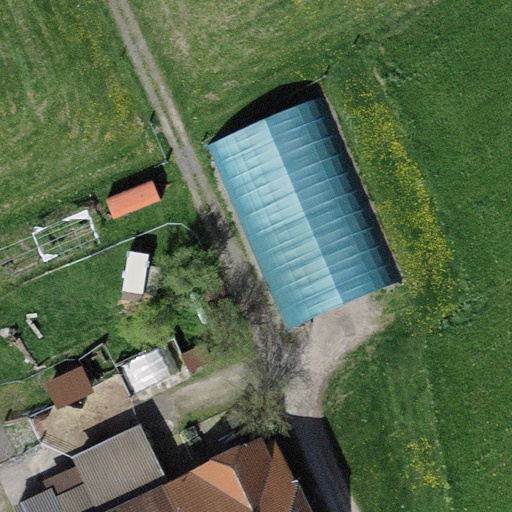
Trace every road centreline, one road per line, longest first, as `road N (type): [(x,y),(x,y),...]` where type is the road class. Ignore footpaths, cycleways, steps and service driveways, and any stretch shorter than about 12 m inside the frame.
road 1 (track): [(148,418),(385,315)]
road 2 (track): [(339,511),(277,367)]
